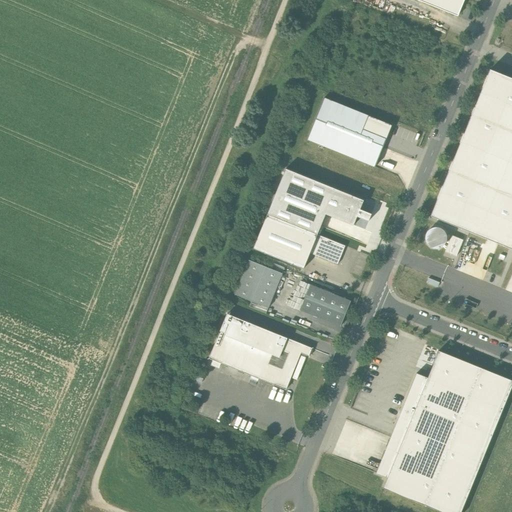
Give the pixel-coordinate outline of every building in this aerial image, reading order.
[(464,0),(416,0),(458,17),(464,0)] [(511,79),(490,70),(431,216),(511,249),(511,79)] [(392,126),(324,98),(307,140),(375,167),(392,126)] [(375,228),(333,211),(327,226),(369,243),(375,228)] [(317,235),(268,215),(253,249),(303,270),(317,235)] [(429,247),(433,249),(438,249),(442,247),(445,243),(447,239),(446,234),(443,230),(439,228),(434,228),(429,230),(426,233),(425,238),(426,243),(429,247)] [(456,255),(462,239),(451,234),(445,251),(456,255)] [(345,246),(317,235),(310,254),(337,265),(345,246)] [(271,269),(249,261),(235,295),(251,302),(268,308),(282,274),(271,269)] [(284,268),(273,264),(271,269),(282,274),(284,268)] [(439,284),(429,279),(427,284),(437,288),(439,284)] [(351,302),(310,285),(300,310),(340,327),(351,302)] [(251,302),(249,307),(266,314),(268,308),(251,302)] [(312,349),(227,314),(209,359),(286,390),(301,353),(309,356),(312,349)] [(460,511),(511,386),(511,381),(438,351),(428,378),(417,374),(376,474),(387,478),(383,488),(441,511),(460,511)]
